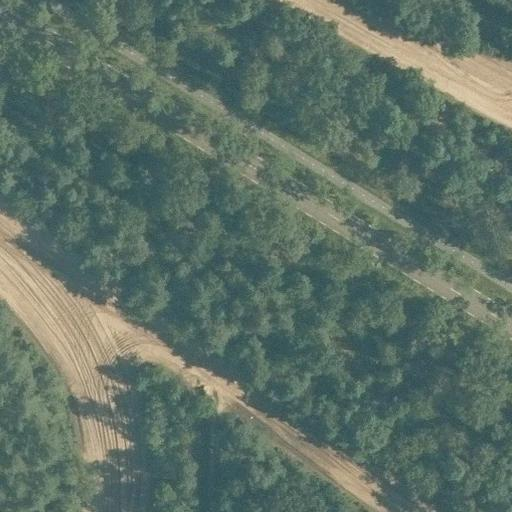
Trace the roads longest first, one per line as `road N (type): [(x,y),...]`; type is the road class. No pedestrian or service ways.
road 1 (tertiary): [(511,318),(0,5)]
road 2 (track): [(106,511),(100,353),(0,249)]
road 3 (unknown): [(391,511),(208,381)]
road 4 (track): [(511,87),(335,0)]
